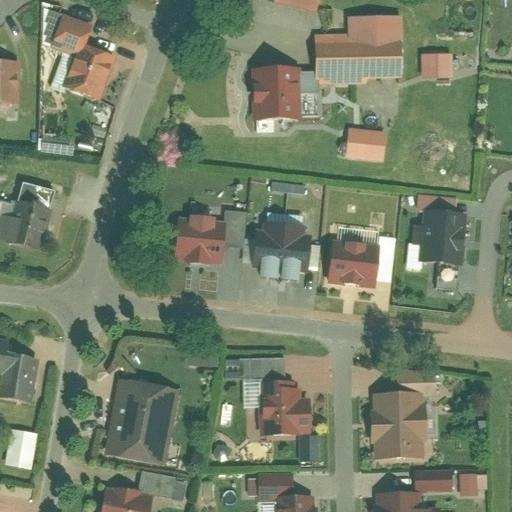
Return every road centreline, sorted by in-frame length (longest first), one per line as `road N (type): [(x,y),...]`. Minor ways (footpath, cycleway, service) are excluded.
road 1 (residential): [(162,28),(80,305)]
road 2 (unclassified): [(344,338),(80,305)]
road 3 (residential): [(80,305),(44,511)]
road 4 (residential): [(344,338),(341,511)]
road 5 (residential): [(480,349),(492,213),(511,185)]
road 6 (unclassified): [(480,349),(344,338)]
